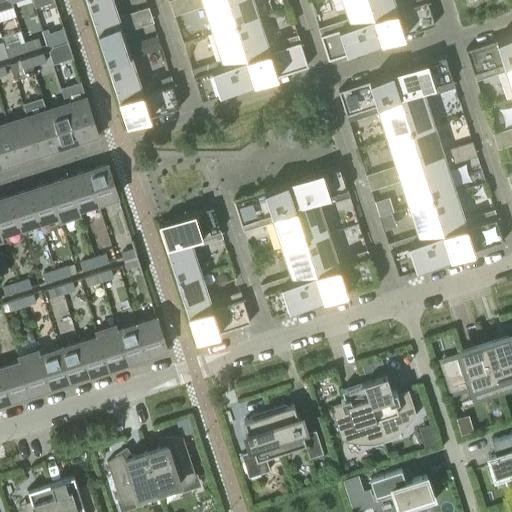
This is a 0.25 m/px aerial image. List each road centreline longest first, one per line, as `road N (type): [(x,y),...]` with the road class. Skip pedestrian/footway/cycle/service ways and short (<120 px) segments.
road 1 (residential): [(0,435),(270,347)]
road 2 (residential): [(404,304),(328,77)]
road 3 (residential): [(465,496),(404,304)]
road 4 (residential): [(451,37),(511,220)]
road 5 (residential): [(270,347),(222,198)]
road 6 (residential): [(270,347),(404,304)]
road 7 (residential): [(195,119),(328,77)]
road 8 (residential): [(328,77),(451,37)]
road 9 (residential): [(195,119),(156,0)]
